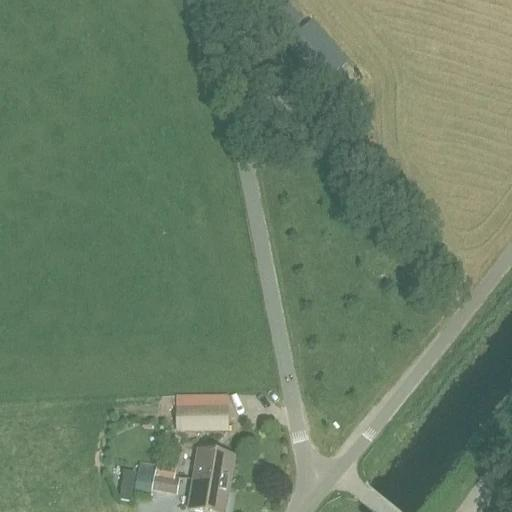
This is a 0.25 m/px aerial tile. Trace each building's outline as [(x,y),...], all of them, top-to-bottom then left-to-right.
[(303,21),(289,6),(266,27),(280,42),(303,21)] [(342,65),(311,27),(288,48),(320,85),(342,65)] [(177,406),(176,432),(176,433),(227,433),(227,407),(177,406)] [(258,419),(239,421),(240,430),(259,429),(258,419)] [(195,484),(231,489),(236,460),(200,454),(195,484)] [(157,468),(155,477),(155,479),(174,482),(175,480),(176,469),(157,466),(157,468)] [(119,503),(130,505),(136,474),(124,472),(119,503)] [(180,481),(175,480),(174,482),(155,479),(155,477),(143,475),(143,477),(137,476),(134,491),(151,494),(151,492),(178,497),(180,481)] [(227,511),(231,489),(195,484),(190,511),(227,511)]
